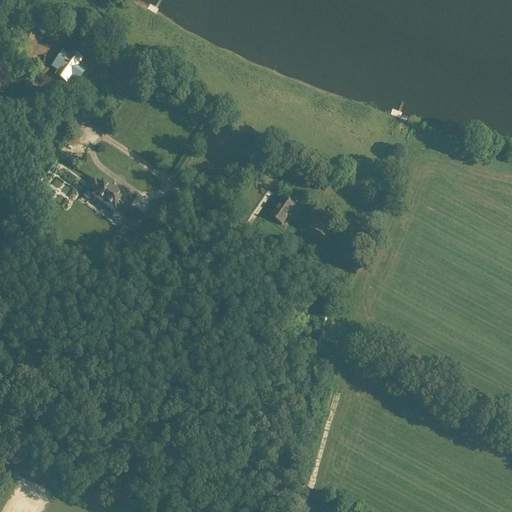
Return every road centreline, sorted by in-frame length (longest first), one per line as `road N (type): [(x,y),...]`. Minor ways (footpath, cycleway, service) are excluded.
road 1 (residential): [(0,138),(57,122),(85,125),(242,235),(255,477)]
road 2 (tertiary): [(255,477),(0,337)]
